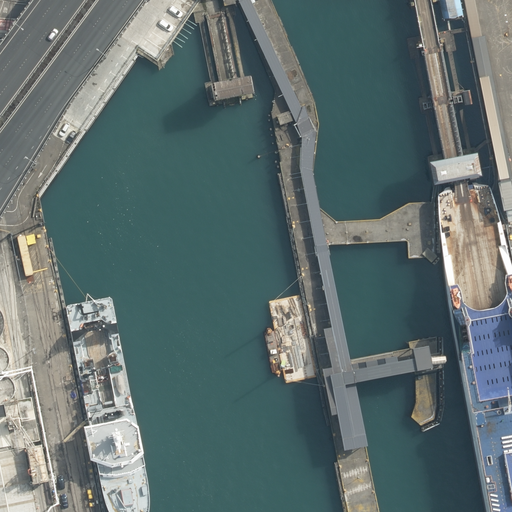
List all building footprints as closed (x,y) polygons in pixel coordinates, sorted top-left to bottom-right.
[(235,0),(300,138),(299,168),(329,326),(321,328),(329,368),(320,369),(329,416),(334,415),(341,451),(364,446),(352,388),(343,391),(342,385),(427,370),(423,347),(409,350),(411,359),(394,362),(392,357),(349,365),(311,173),(313,132),(249,0),(235,0)] [(438,0),(442,18),(461,14),(458,0),(438,0)] [(464,0),(503,207),(505,206),(506,213),(511,211),(511,177),(475,0),(464,0)] [(22,22),(0,19),(0,29),(21,32),(22,22)] [(208,86),(211,103),(250,95),(247,78),(208,86)] [(463,90),(466,104),(471,103),(471,99),(469,89),(463,90)] [(430,157),(434,179),(477,172),(474,150),(471,151),(468,151),(461,152),(454,153),(445,155),(440,156),(435,157),(430,157)] [(29,380),(14,383),(14,382),(14,381),(13,380),(12,379),(11,378),(10,377),(10,375),(10,372),(10,369),(9,367),(7,364),(8,362),(9,360),(9,357),(8,355),(8,353),(7,351),(5,349),(3,347),(1,346),(0,345),(0,332),(1,331),(2,328),(2,325),(3,322),(2,319),(2,316),(1,313),(0,311),(0,511),(36,511),(31,482),(47,479),(40,443),(26,446),(26,441),(38,439),(30,397),(32,397),(29,380)]
